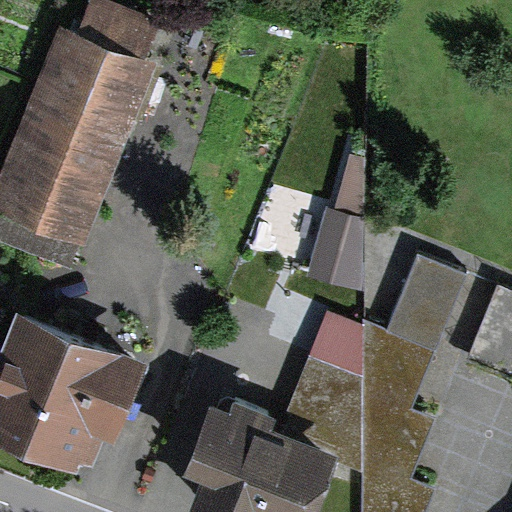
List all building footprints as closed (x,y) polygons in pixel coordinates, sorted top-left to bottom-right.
[(159,70),(62,31),(0,184),(0,225),(82,259),(159,70)] [(327,215),(316,275),(366,284),(377,224),(327,215)] [(469,277),(421,256),(386,335),(433,356),(469,277)] [(511,288),(495,282),(464,360),(511,378),(511,288)] [(124,364),(20,321),(0,370),(0,446),(78,478),(124,364)] [(307,511),(328,462),(206,411),(171,496),(208,511),(307,511)]
